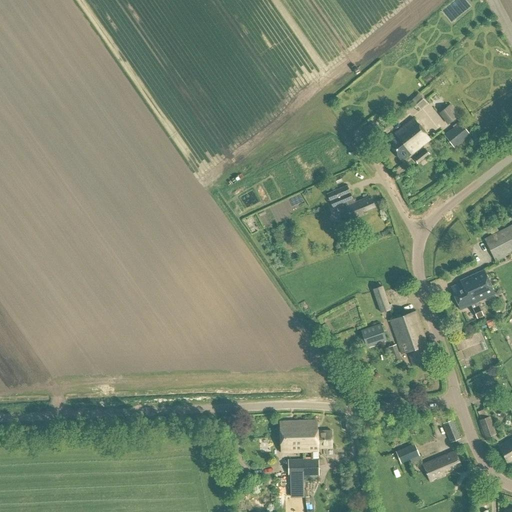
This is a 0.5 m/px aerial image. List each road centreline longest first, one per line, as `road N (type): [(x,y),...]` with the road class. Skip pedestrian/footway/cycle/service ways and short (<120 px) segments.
road 1 (unclassified): [(457,398),(371,410),(303,404),(0,418)]
road 2 (unclassified): [(457,398),(416,267),(421,231)]
